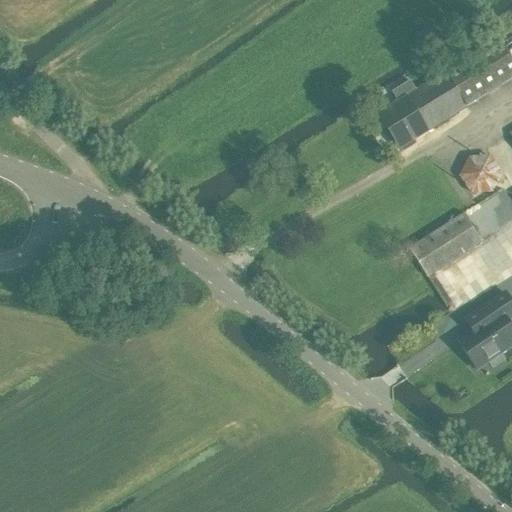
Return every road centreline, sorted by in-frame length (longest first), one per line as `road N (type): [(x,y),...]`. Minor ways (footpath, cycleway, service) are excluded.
road 1 (unclassified): [(493,511),(178,248),(61,188)]
road 2 (track): [(99,201),(75,163),(0,87)]
